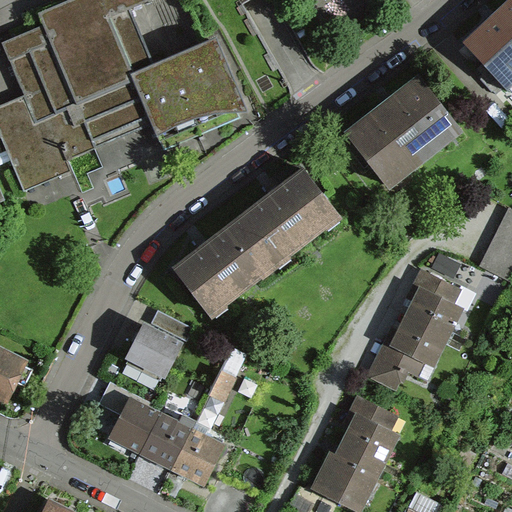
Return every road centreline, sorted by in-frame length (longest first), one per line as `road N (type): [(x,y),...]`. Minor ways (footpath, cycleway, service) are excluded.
road 1 (residential): [(452,0),(146,235),(36,451)]
road 2 (residential): [(36,451),(158,511)]
